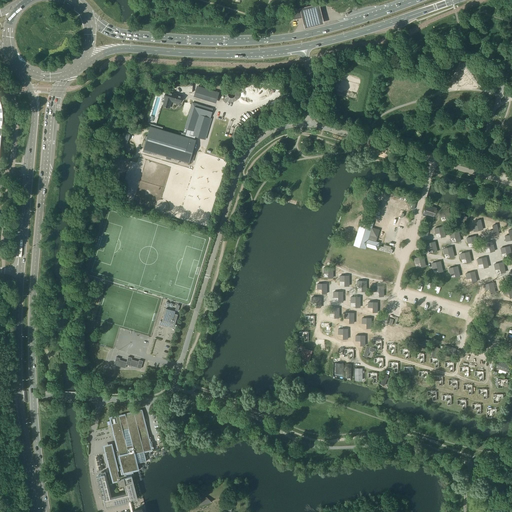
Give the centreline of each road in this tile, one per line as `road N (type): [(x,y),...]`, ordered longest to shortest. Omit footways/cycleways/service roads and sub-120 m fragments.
road 1 (unknown): [(511,89),(489,168),(471,184),(310,136),(277,140),(247,170),(184,371),(189,386),(314,440),(389,433),(479,458),(511,454)]
road 2 (primary): [(47,511),(31,315),(51,111),(64,73)]
road 3 (unclassified): [(79,398),(152,400),(173,387),(240,164),(266,134),(310,124)]
road 4 (primary): [(417,0),(263,40),(116,33),(84,14)]
road 5 (primary): [(21,281),(20,407),(38,511)]
road 6 (track): [(414,224),(383,353),(449,375),(463,354)]
road 7 (primary): [(81,59),(123,48),(239,53),(304,46)]
road 8 (unclassified): [(310,124),(511,184)]
road 9 (primary): [(24,68),(34,112),(22,258)]
road 10 (primary): [(304,46),(456,0)]
